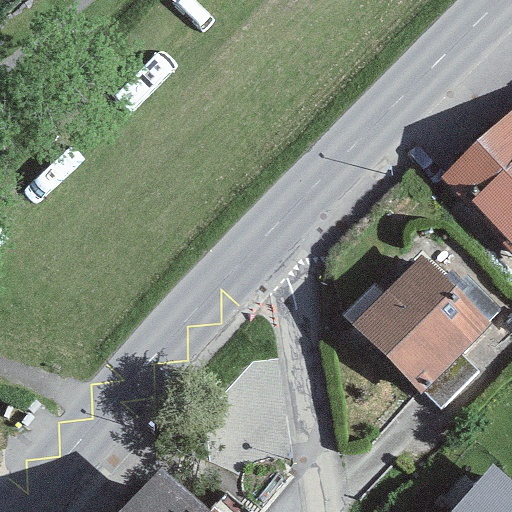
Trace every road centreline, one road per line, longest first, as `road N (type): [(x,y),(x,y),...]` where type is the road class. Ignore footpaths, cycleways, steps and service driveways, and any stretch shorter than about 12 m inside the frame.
road 1 (secondary): [(20,511),(275,224)]
road 2 (secondary): [(275,224),(500,0)]
road 3 (residential): [(275,224),(320,511)]
